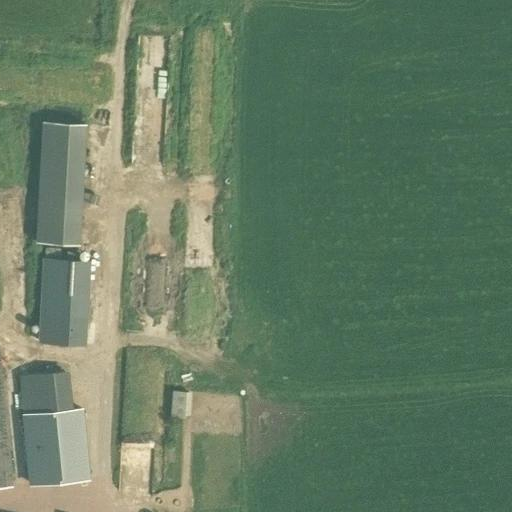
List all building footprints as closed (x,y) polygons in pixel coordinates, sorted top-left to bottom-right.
[(39,180),(36,242),(81,245),(85,184),(79,183),(79,171),(39,168),(38,180),(39,180)] [(38,340),(87,345),(91,259),(60,257),(60,248),(45,247),(45,256),(43,256),(38,340)] [(0,351),(0,488),(14,487),(0,351)] [(172,413),(191,414),(191,389),(172,389),(172,413)] [(74,409),(24,414),(31,484),(89,478),(82,408),(74,409)]
